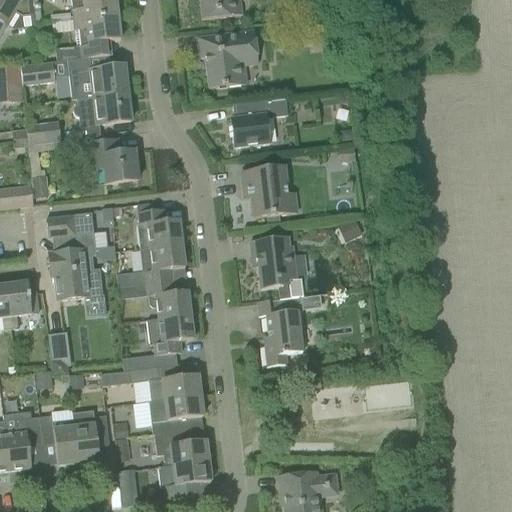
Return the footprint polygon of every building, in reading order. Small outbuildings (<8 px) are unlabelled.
[(0,0),(0,37),(7,24),(13,15),(20,19),(31,18),(30,3),(29,0),(0,0)] [(78,0),(81,22),(115,18),(112,0),(78,0)] [(196,0),(199,24),(219,21),(239,19),(236,0),(196,0)] [(109,59),(108,44),(118,43),(115,18),(81,22),(71,24),(73,34),(75,50),(55,52),(56,65),(65,64),(88,62),(109,59)] [(326,24),(305,27),(306,36),(312,35),(313,40),(319,40),(320,47),(329,45),(326,24)] [(208,91),(228,89),(244,87),(241,69),(256,67),(252,34),(196,41),(198,61),(204,61),(208,91)] [(91,101),(125,98),(121,69),(89,73),(88,62),(65,64),(69,104),(75,104),(91,101)] [(51,66),(18,69),(20,88),(53,85),(51,66)] [(15,71),(12,71),(0,72),(0,105),(18,104),(15,71)] [(125,98),(91,101),(75,104),(75,108),(73,111),(72,113),(71,115),(72,117),(74,119),(77,121),(79,143),(99,141),(98,129),(128,125),(125,98)] [(284,102),(249,107),(230,109),(232,131),(228,131),(231,152),(268,148),(266,122),(286,119),(284,102)] [(24,130),(24,132),(24,133),(26,149),(59,145),(57,126),(24,130)] [(26,149),(24,133),(13,134),(16,163),(28,161),(26,149)] [(84,147),(85,155),(88,175),(101,173),(103,189),(135,185),(131,156),(116,157),(114,143),(84,147)] [(352,151),(337,152),(339,166),(353,165),(352,151)] [(277,218),(287,217),(297,216),(294,196),(285,197),(282,170),(237,175),(240,196),(247,195),(250,221),(265,220),(269,219),(277,218)] [(33,200),(46,198),(44,180),(31,181),(33,200)] [(29,190),(0,193),(0,212),(31,209),(29,190)] [(138,253),(147,251),(178,247),(175,223),(161,225),(160,214),(147,215),(146,207),(134,209),(136,229),(135,229),(138,253)] [(110,212),(101,213),(102,225),(111,224),(110,212)] [(90,217),(45,222),(46,232),(49,235),(50,241),(47,242),(47,243),(52,242),(54,256),(46,257),(49,282),(53,281),(55,305),(83,301),(85,321),(104,318),(102,299),(101,299),(98,273),(90,274),(88,260),(94,259),(92,237),(90,217)] [(269,219),(265,220),(266,232),(278,230),(277,218),(269,219)] [(351,221),(336,229),(344,246),(360,238),(351,221)] [(277,303),(299,301),(302,300),(299,281),(294,282),(290,249),(287,249),(286,241),(247,246),(249,266),(254,265),(258,293),(276,291),(277,303)] [(143,276),(145,288),(169,285),(167,273),(181,271),(178,247),(147,251),(138,253),(141,276),(143,276)] [(169,285),(145,288),(147,308),(151,311),(154,311),(156,323),(187,319),(184,295),(170,297),(169,285)] [(15,319),(36,317),(33,286),(3,289),(9,333),(16,332),(15,319)] [(0,321),(2,334),(9,333),(3,289),(0,289),(0,321)] [(301,315),(299,301),(277,303),(254,306),(255,320),(262,319),(266,348),(261,348),(264,370),(285,368),(283,359),(301,356),(297,316),(301,315)] [(190,343),(187,319),(156,323),(144,324),(147,349),(152,349),(153,359),(121,363),(122,375),(174,369),(172,357),(178,357),(176,345),(190,343)] [(66,367),(66,370),(69,370),(65,338),(48,340),(51,364),(54,364),(61,364),(65,366),(66,367)] [(54,364),(51,364),(51,380),(66,379),(66,370),(66,367),(65,366),(61,364),(54,364)] [(149,406),(197,400),(195,379),(175,381),(174,369),(122,375),(100,377),(101,389),(110,389),(147,384),(149,406)] [(49,375),(35,376),(37,393),(51,392),(49,375)] [(68,380),(69,393),(81,391),(80,379),(68,380)] [(152,438),(182,435),(181,423),(200,421),(197,400),(149,406),(147,406),(151,438),(152,438)] [(94,445),(106,444),(103,419),(92,420),(91,414),(71,417),(72,422),(70,422),(71,431),(76,467),(97,465),(94,445)] [(37,427),(37,421),(29,422),(29,415),(1,419),(2,425),(1,425),(2,435),(7,475),(29,473),(26,451),(40,449),(37,427)] [(49,419),(37,421),(37,427),(40,449),(40,451),(52,450),(55,470),(76,467),(71,431),(70,422),(50,425),(49,419)] [(114,429),(116,444),(124,443),(122,428),(114,429)] [(169,457),(170,469),(205,465),(203,444),(184,447),(182,435),(152,438),(155,459),(169,457)] [(114,445),(116,466),(129,465),(126,443),(114,445)] [(205,465),(170,469),(156,470),(159,492),(165,491),(166,504),(192,501),(190,488),(208,485),(205,465)] [(282,511),(318,511),(317,498),(335,496),(333,479),(315,482),(314,476),(275,481),(278,501),(281,500),(282,511)] [(122,511),(138,509),(137,495),(120,498),(122,511)]
